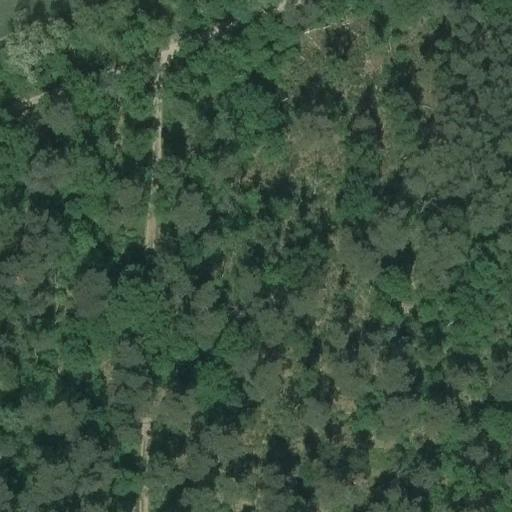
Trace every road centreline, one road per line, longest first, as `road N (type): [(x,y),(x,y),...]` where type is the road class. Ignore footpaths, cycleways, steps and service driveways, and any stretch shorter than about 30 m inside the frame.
road 1 (track): [(135,511),(142,61)]
road 2 (track): [(142,61),(298,0)]
road 3 (track): [(0,116),(142,61)]
